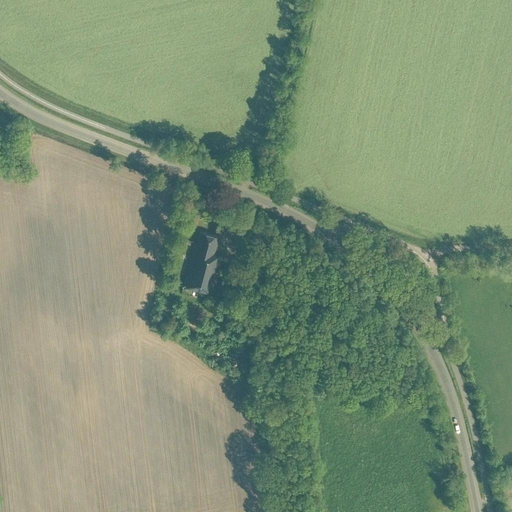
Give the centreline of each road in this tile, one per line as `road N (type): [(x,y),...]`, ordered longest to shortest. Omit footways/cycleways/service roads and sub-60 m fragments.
road 1 (tertiary): [(331,236),(272,203),(46,119),(0,91)]
road 2 (unclassified): [(427,341),(442,317),(426,258),(350,222),(331,236)]
road 3 (tertiary): [(476,511),(454,408),(427,341)]
road 4 (tertiary): [(427,341),(398,297),(331,236)]
